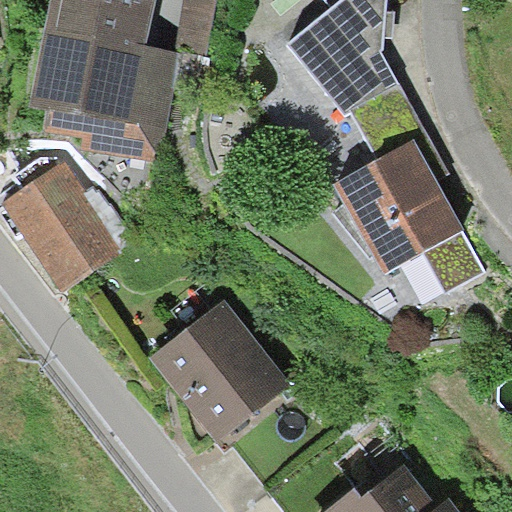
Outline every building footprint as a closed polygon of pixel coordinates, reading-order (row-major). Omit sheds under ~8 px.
[(84,153),(157,160),(178,60),(142,53),(152,0),(57,0),(35,113),(51,116),(47,136),(86,142),(84,153)] [(215,0),(185,0),(177,48),(206,54),(215,0)] [(322,0),(323,1),(332,13),(289,47),(345,119),(354,112),(381,160),(334,186),(386,278),(427,256),(447,291),(486,270),(438,183),(451,176),(383,56),(385,17),(386,0),(322,0)] [(57,160),(38,161),(13,179),(24,194),(3,210),(64,296),(125,252),(85,196),(90,193),(68,162),(62,166),(57,160)] [(227,305),(154,363),(218,449),(291,390),(227,305)] [(355,500),(338,511),(462,511),(455,502),(441,511),(439,511),(408,471),(360,507),(355,500)]
